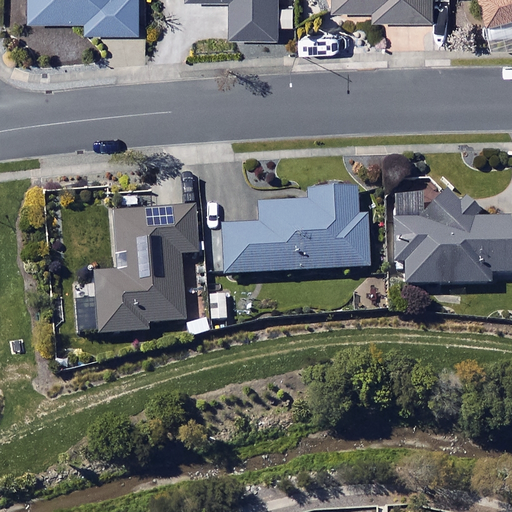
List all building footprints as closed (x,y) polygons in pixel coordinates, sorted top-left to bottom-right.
[(28,0),(28,20),(84,20),(84,32),(138,32),(138,0),(28,0)] [(184,0),(185,1),(230,0),(230,36),(277,36),(277,0),(184,0)] [(430,23),(429,0),(330,0),(331,10),(371,10),(371,22),(430,23)] [(511,0),(478,0),(485,24),(511,16),(511,0)] [(354,219),(353,191),(306,193),(306,203),(256,206),(257,228),(218,230),(220,277),(367,270),(365,219),(354,219)] [(506,221),(487,222),(463,199),(389,201),(390,265),(401,265),(401,287),(486,286),(485,276),(511,275),(511,226),(506,227),(506,221)] [(71,302),(73,337),(144,333),(144,326),(180,323),(176,256),(194,255),(191,210),(109,215),(111,258),(122,258),(123,273),(91,275),(92,301),(71,302)]
